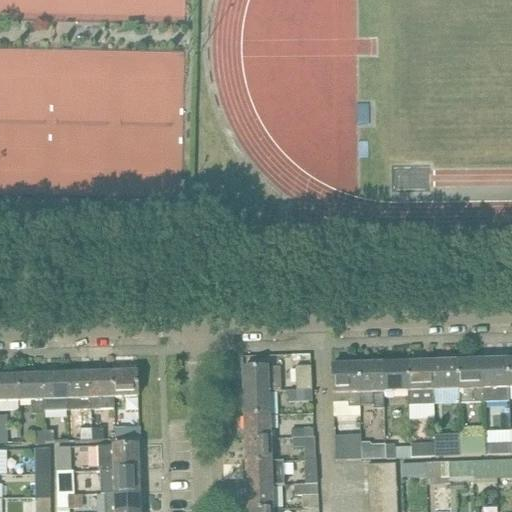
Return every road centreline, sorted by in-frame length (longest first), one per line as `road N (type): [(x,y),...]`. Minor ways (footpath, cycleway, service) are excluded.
road 1 (residential): [(195,324),(511,314)]
road 2 (residential): [(0,331),(195,324)]
road 3 (residential): [(202,511),(195,324)]
